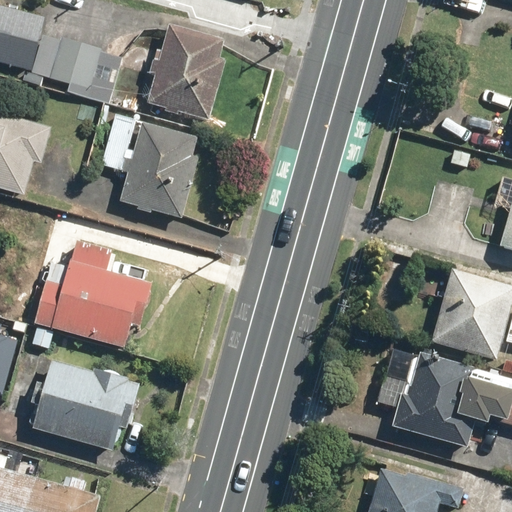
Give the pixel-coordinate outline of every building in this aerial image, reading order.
[(47,20),(0,6),(0,64),(71,84),(69,93),(111,105),(124,59),(101,52),(102,49),(63,38),(62,41),(43,36),(47,20)] [(226,42),(171,27),(149,104),(212,122),(230,58),(222,56),(226,42)] [(0,189),(25,196),(35,162),(44,165),(54,129),(0,113),(0,189)] [(137,120),(117,115),(103,166),(123,171),(137,120)] [(199,139),(144,124),(122,202),(183,219),(200,160),(194,158),(199,139)] [(472,156),(455,151),(451,164),(468,169),(472,156)] [(8,201),(0,225),(8,227),(3,246),(43,258),(56,216),(8,201)] [(511,207),(500,249),(511,252),(511,207)] [(65,287),(47,282),(35,325),(125,349),(132,324),(142,327),(154,284),(109,272),(115,252),(77,242),(65,287)] [(511,308),(511,286),(453,270),(432,343),(497,361),(511,308)] [(6,327),(0,324),(0,395),(2,396),(17,343),(3,339),(6,327)] [(511,379),(422,355),(411,397),(402,395),(393,427),(469,448),(476,422),(490,426),(492,419),(511,424),(511,379)] [(142,385),(55,361),(36,429),(116,451),(122,429),(129,431),(142,385)] [(465,490),(383,467),(370,511),(438,511),(441,504),(459,509),(465,490)] [(0,511),(97,511),(102,497),(0,468),(0,511)]
